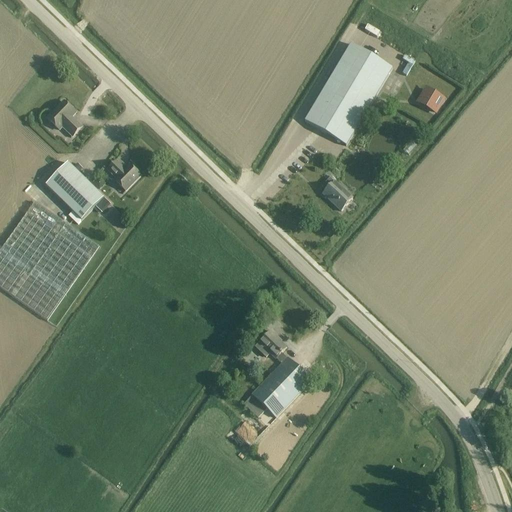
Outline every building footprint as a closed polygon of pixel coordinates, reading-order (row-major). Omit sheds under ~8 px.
[(309,116),(305,122),(325,135),(331,125),(352,137),(346,147),(383,86),(393,70),(351,45),(319,99),(309,116)] [(397,81),(390,93),(395,95),(402,84),(397,81)] [(426,90),(418,103),(437,114),(444,101),(426,90)] [(71,120),(77,115),(65,104),(48,121),(60,132),(62,131),(63,129),(66,131),(74,139),(83,129),(75,122),(74,123),(71,120)] [(118,164),(109,172),(118,181),(116,182),(127,193),(142,178),(131,167),(125,173),(123,171),(124,170),(118,164)] [(83,223),(95,210),(98,214),(101,212),(103,214),(111,205),(91,186),(69,165),(47,188),(82,221),(83,223)] [(321,188),(325,192),(322,195),(341,213),(353,200),(335,184),(336,182),(331,177),(321,188)] [(68,227),(35,203),(0,253),(0,288),(47,322),(99,248),(68,227)] [(81,222),(73,213),(69,217),(73,221),(78,226),(81,222)] [(281,365),(243,406),(258,419),(266,411),(271,415),(276,420),(277,419),(281,415),(312,382),(282,354),(287,349),(277,341),(276,340),(277,339),(270,332),(254,349),(266,360),(270,356),(276,361),(281,365)]
